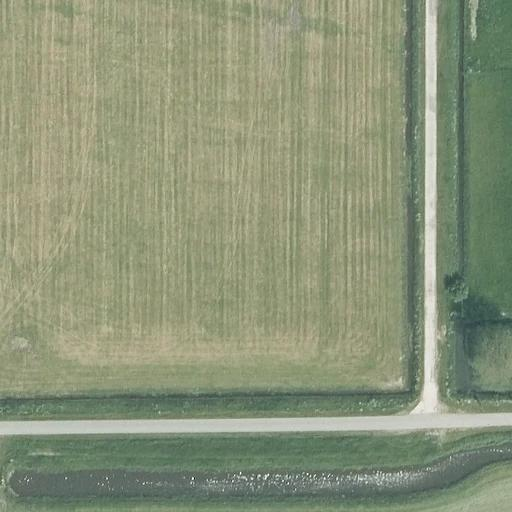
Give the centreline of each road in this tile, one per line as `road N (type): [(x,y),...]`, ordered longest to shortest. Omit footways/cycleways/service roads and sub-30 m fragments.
road 1 (unclassified): [(0,429),(511,421)]
road 2 (track): [(428,423),(433,0)]
